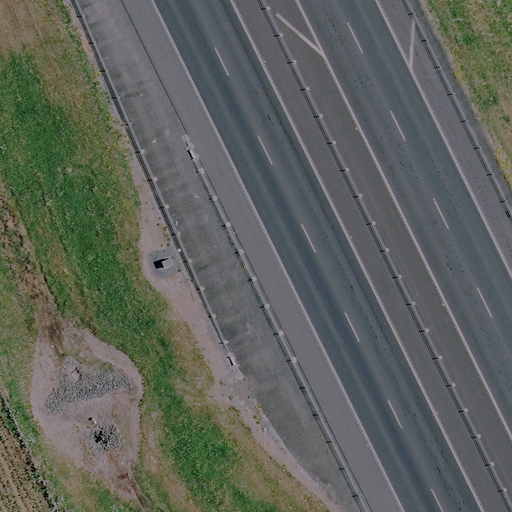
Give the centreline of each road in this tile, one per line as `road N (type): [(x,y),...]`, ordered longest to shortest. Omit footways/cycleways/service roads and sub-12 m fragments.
road 1 (motorway): [(453,511),(201,0)]
road 2 (motorway): [(351,0),(511,326)]
